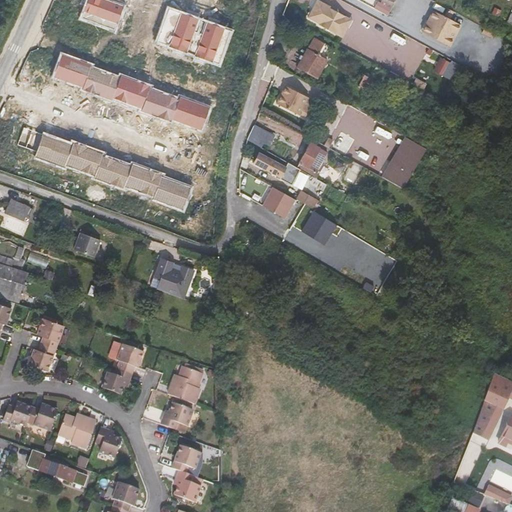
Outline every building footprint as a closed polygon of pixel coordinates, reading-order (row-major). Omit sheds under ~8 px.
[(101,25),(109,7),(95,0),(75,0),(71,11),(101,25)] [(312,0),(309,0),(302,13),(305,14),(312,0)] [(337,19),(341,11),(323,1),(324,0),(323,0),(312,0),(305,14),(313,20),(313,19),(336,32),(342,21),(337,19)] [(381,0),(380,3),(391,9),(395,0),(381,0)] [(446,18),(435,12),(429,22),(431,23),(425,34),(448,46),(453,35),(456,36),(461,26),(450,20),(455,12),(450,10),(446,18)] [(346,14),(341,11),(337,19),(342,21),(346,14)] [(495,33),(485,28),(482,33),(492,38),(495,33)] [(329,42),(314,32),(310,30),(304,40),(310,44),(297,67),(318,79),(329,59),(321,55),(329,42)] [(178,80),(228,96),(237,68),(176,47),(170,65),(182,69),(178,80)] [(433,70),(443,76),(451,63),(441,57),(433,70)] [(8,139),(24,146),(52,77),(36,70),(8,139)] [(366,90),(373,80),(364,75),(358,86),(366,90)] [(115,113),(125,90),(101,80),(92,102),(88,100),(78,126),(100,135),(110,110),(115,113)] [(285,86),(276,103),(298,114),(307,97),(285,86)] [(247,137),(261,145),(262,142),(268,145),(273,136),(254,125),(247,137)] [(329,137),(324,145),(345,157),(355,139),(342,132),(337,141),(329,137)] [(211,188),(222,137),(200,133),(189,183),(211,188)] [(378,176),(399,188),(420,145),(400,133),(378,176)] [(309,143),(299,162),(316,171),(326,152),(309,143)] [(253,159),(280,174),(284,166),(257,151),(253,159)] [(100,187),(105,171),(53,153),(48,170),(100,187)] [(287,160),(284,166),(280,174),(279,175),(291,182),(299,167),(287,160)] [(293,198),(271,185),(267,193),(269,194),(268,197),(265,196),(261,204),(283,216),(293,198)] [(301,189),(296,197),(331,218),(336,209),(301,189)] [(4,213),(23,221),(29,207),(10,199),(4,213)] [(336,222),(313,208),(301,229),(322,241),(329,229),(331,230),(336,222)] [(336,209),(331,218),(336,220),(340,212),(336,209)] [(329,229),(322,241),(324,242),(331,230),(329,229)] [(74,249),(93,256),(99,239),(80,233),(74,249)] [(0,262),(11,267),(14,261),(0,255),(0,262)] [(161,279),(157,289),(184,299),(194,273),(160,260),(155,277),(161,279)] [(0,294),(19,301),(28,274),(0,264),(0,294)] [(161,279),(155,277),(151,287),(157,289),(161,279)] [(364,284),(372,289),(375,283),(367,279),(364,284)] [(0,328),(1,329),(4,321),(7,323),(13,307),(0,302),(0,328)] [(44,336),(42,343),(56,348),(63,327),(43,319),(37,333),(44,336)] [(56,348),(42,343),(39,349),(36,347),(30,364),(47,370),(56,348)] [(120,361),(117,369),(132,374),(134,367),(137,368),(143,352),(123,345),(117,360),(120,361)] [(168,395),(195,405),(200,389),(198,388),(203,373),(183,366),(178,381),(174,379),(168,395)] [(132,374),(117,369),(115,375),(106,372),(101,387),(120,394),(126,379),(129,380),(132,374)] [(511,383),(494,376),(482,412),(489,415),(493,406),(505,411),(509,400),(511,400),(511,383)] [(30,422),(35,409),(20,403),(17,413),(10,411),(5,424),(12,427),(13,423),(28,429),(30,422)] [(42,411),(35,409),(30,422),(52,430),(59,409),(45,404),(42,411)] [(163,418),(161,425),(172,429),(175,430),(178,423),(187,426),(192,411),(173,404),(167,419),(163,418)] [(67,416),(60,436),(74,441),(73,444),(88,449),(97,422),(82,416),(81,421),(67,416)] [(511,418),(501,445),(511,449),(511,418)] [(102,428),(97,443),(104,445),(101,455),(116,460),(123,441),(108,435),(109,431),(102,428)] [(183,446),(174,469),(182,471),(188,474),(191,467),(198,469),(203,454),(183,446)] [(81,486),(84,475),(76,472),(76,471),(43,459),(40,468),(38,471),(81,486)] [(188,474),(182,471),(179,478),(183,479),(177,494),(198,501),(203,486),(194,483),(196,477),(188,474)] [(114,498),(111,505),(126,510),(128,503),(132,504),(137,489),(117,481),(111,497),(114,498)] [(460,503),(481,511),(484,504),(463,496),(460,503)]
